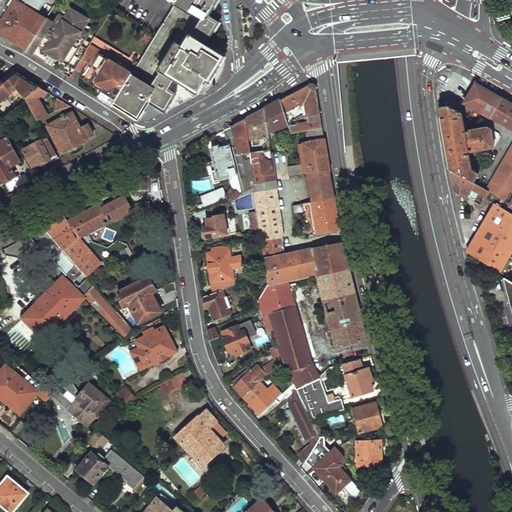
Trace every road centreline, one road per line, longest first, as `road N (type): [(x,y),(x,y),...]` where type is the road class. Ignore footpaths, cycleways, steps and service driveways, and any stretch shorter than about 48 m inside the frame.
road 1 (residential): [(325,511),(225,402),(202,362),(162,134)]
road 2 (residential): [(309,51),(413,461)]
road 3 (primary): [(400,0),(435,246),(493,410)]
road 4 (secondary): [(493,410),(427,110),(426,75),(441,45)]
road 5 (residential): [(0,48),(121,123),(139,147)]
road 6 (secondary): [(139,147),(0,224)]
road 7 (secondary): [(309,51),(407,38),(441,45)]
road 8 (secondary): [(203,110),(246,94),(309,51)]
